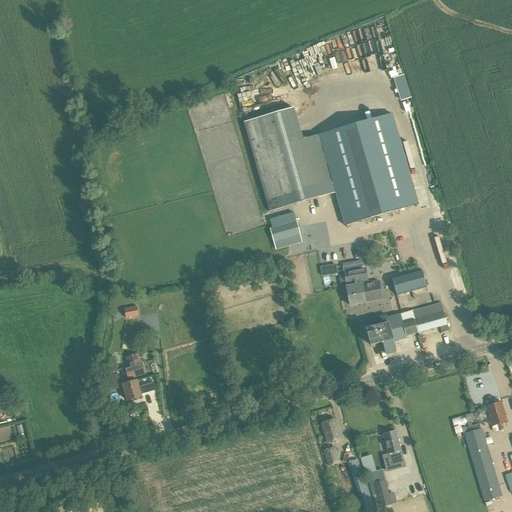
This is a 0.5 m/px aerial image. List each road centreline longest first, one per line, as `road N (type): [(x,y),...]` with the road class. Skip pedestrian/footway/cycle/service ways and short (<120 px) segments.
road 1 (tertiary): [(0,486),(511,343)]
road 2 (unknown): [(468,356),(400,105),(365,95),(269,132)]
